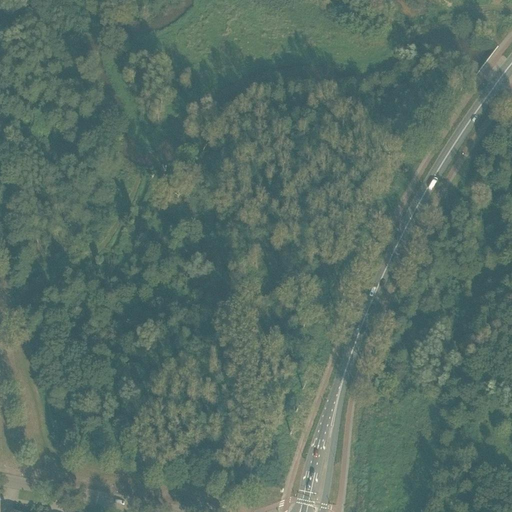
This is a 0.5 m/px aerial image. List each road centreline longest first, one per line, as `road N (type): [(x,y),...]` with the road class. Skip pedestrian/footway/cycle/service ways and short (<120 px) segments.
road 1 (secondary): [(342,376),(432,182),(511,63)]
road 2 (secondary): [(342,376),(302,511)]
road 3 (secondary): [(322,511),(342,376)]
